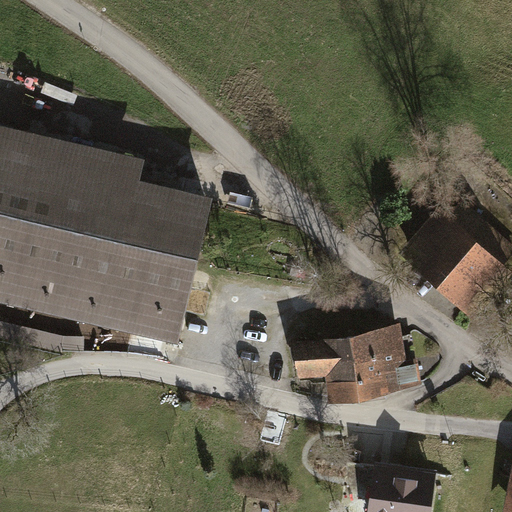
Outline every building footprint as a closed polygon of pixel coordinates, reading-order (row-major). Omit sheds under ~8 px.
[(141,162),(0,129),(0,307),(177,347),(211,198),(137,181),(141,162)] [(437,208),(394,254),(464,320),(507,275),(497,266),(511,250),(511,249),(460,201),(446,216),(437,208)] [(399,323),(288,342),(295,385),(323,380),(327,403),(410,390),(399,323)] [(208,457),(190,453),(187,465),(206,469),(208,457)] [(371,511),(378,465),(348,461),(341,511),(348,511),(371,511)] [(432,473),(378,465),(371,511),(427,511),(432,481),(431,481),(432,473)] [(511,511),(511,465),(509,465),(499,511),(511,511)]
